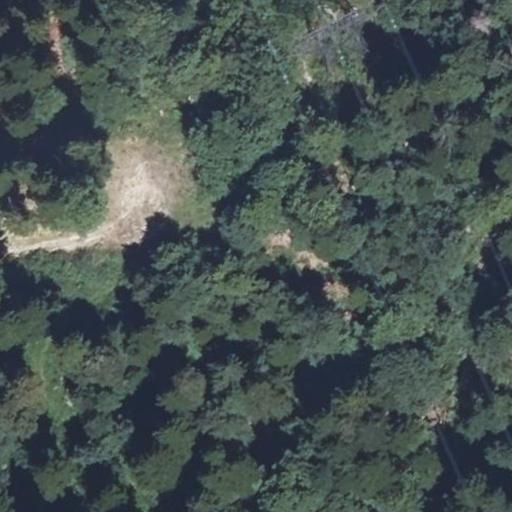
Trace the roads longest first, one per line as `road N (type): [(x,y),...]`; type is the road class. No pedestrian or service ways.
road 1 (track): [(129,240),(124,273),(32,360),(40,405),(73,433),(113,446),(148,396),(193,366),(389,365),(460,248),(511,197)]
road 2 (track): [(0,255),(208,231)]
